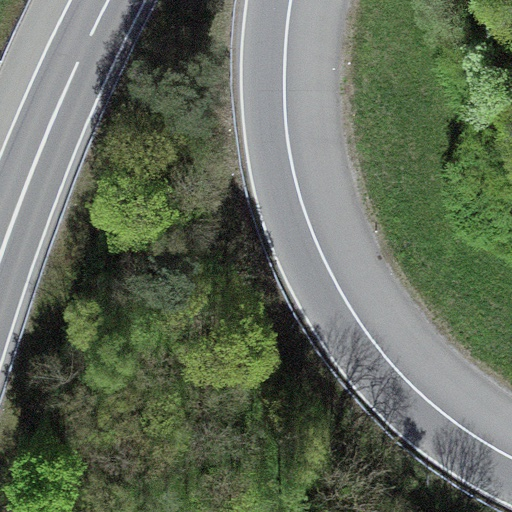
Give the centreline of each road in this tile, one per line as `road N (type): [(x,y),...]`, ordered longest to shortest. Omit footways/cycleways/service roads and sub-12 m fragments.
road 1 (motorway): [(511,479),(449,443),(378,383),(325,310),(292,243),(270,164),(268,0)]
road 2 (motorway): [(76,64),(0,310)]
road 3 (motorway): [(76,64),(0,232)]
